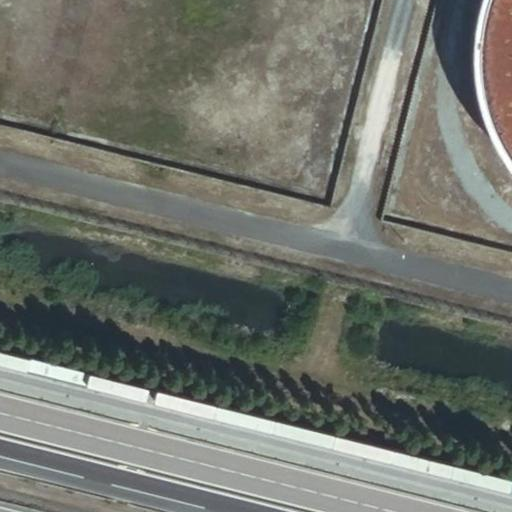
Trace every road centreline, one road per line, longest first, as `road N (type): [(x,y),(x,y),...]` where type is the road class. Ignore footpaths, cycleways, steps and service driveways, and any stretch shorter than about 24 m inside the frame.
road 1 (unclassified): [(393,511),(0,413)]
road 2 (unclassified): [(0,451),(239,511)]
